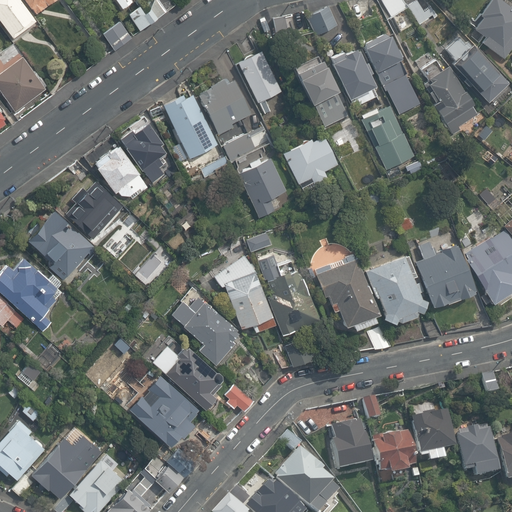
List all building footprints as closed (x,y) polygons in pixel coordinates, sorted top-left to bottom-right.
[(0,0),(0,22),(12,39),(36,21),(20,0),(0,0)] [(24,0),(35,14),(53,0),(24,0)] [(174,0),(133,0),(123,8),(139,29),(176,2),(174,0)] [(372,17),(367,0),(353,0),(347,1),(352,22),(372,17)] [(382,0),(391,16),(407,8),(402,0),(382,0)] [(424,0),(414,0),(407,5),(420,25),(435,15),(424,0)] [(511,8),(500,0),(484,0),(475,14),(478,16),(470,28),(482,36),(478,41),(502,57),(511,41),(511,8)] [(335,24),(326,6),(305,16),(314,35),(335,24)] [(284,16),(274,18),(277,33),(287,32),(284,16)] [(116,21),(103,31),(113,45),(127,36),(116,21)] [(398,56),(384,29),(358,43),(383,87),(384,87),(398,112),(419,101),(395,57),(398,56)] [(474,45),(453,64),(489,102),(509,83),(474,45)] [(361,61),(353,46),(342,51),(340,48),(328,54),(330,58),(327,59),(346,97),(353,93),(356,99),(376,89),(367,73),(371,71),(364,59),(361,61)] [(280,90),(259,50),(235,63),(256,102),(258,101),(264,113),(269,111),(263,99),(280,90)] [(1,63),(0,61),(0,93),(13,112),(45,89),(18,51),(1,63)] [(322,61),(296,74),(312,106),(313,105),(323,127),(347,115),(336,94),(339,92),(326,67),(325,68),(322,61)] [(479,112),(447,64),(427,78),(430,81),(427,83),(434,95),(431,97),(435,102),(433,103),(453,132),(460,127),(459,125),(479,112)] [(228,80),(225,76),(195,92),(232,160),(270,139),(262,124),(249,131),(241,117),(250,112),(232,78),(228,80)] [(182,97),(180,92),(160,102),(188,158),(216,145),(190,93),(182,97)] [(386,103),(359,116),(385,167),(412,153),(386,103)] [(162,143),(148,120),(135,130),(132,127),(120,136),(153,183),(169,170),(160,158),(166,153),(160,144),(162,143)] [(310,140),(309,137),(280,152),(300,192),(326,178),(321,169),(335,162),(321,134),(310,140)] [(150,187),(120,143),(94,163),(116,193),(119,191),(122,195),(132,196),(134,198),(150,187)] [(284,188),(268,156),(236,172),(258,216),(279,205),(273,193),(284,188)] [(122,203),(95,180),(87,188),(83,185),(72,198),(75,201),(65,213),(93,237),(122,203)] [(95,244),(54,208),(27,239),(49,260),(45,264),(63,280),(95,244)] [(511,216),(503,225),(511,234),(511,216)] [(511,239),(505,227),(464,252),(494,302),(511,291),(511,239)] [(443,252),(415,262),(432,308),(478,291),(461,246),(456,247),(455,244),(442,249),(443,252)] [(379,314),(356,251),(312,267),(323,299),(329,297),(334,311),(339,309),(346,326),(353,324),(356,329),(377,321),(375,315),(379,314)] [(409,254),(366,270),(376,297),(379,296),(386,312),(383,318),(396,323),(397,320),(402,322),(417,316),(419,311),(423,313),(429,300),(422,297),(420,291),(424,290),(420,279),(417,281),(415,277),(418,276),(409,254)] [(62,290),(22,256),(10,268),(4,264),(0,267),(0,291),(43,330),(53,320),(45,313),(62,290)] [(256,273),(245,256),(214,277),(222,288),(226,287),(241,328),(253,324),(256,331),(275,324),(256,273)] [(266,294),(283,334),(320,318),(295,261),(284,266),(287,272),(267,281),(272,292),(266,294)] [(23,316),(0,296),(0,325),(8,333),(23,316)] [(189,306),(182,300),(171,313),(184,325),(183,326),(203,343),(198,349),(216,364),(235,343),(232,341),(239,333),(237,331),(238,329),(199,296),(189,306)] [(303,337),(283,344),(291,364),(311,356),(303,337)] [(169,355),(158,367),(205,409),(216,397),(213,394),(222,385),(218,381),(222,377),(188,347),(185,350),(184,348),(177,356),(179,358),(176,361),(169,355)] [(31,364),(18,379),(31,390),(36,384),(31,380),(38,371),(31,364)] [(494,372),(481,374),(485,393),(498,390),(494,372)] [(198,408),(163,380),(151,394),(154,396),(150,401),(143,396),(133,409),(139,414),(136,417),(171,446),(179,436),(182,439),(194,423),(189,419),(198,408)] [(232,380),(222,392),(226,395),(223,399),(231,406),(234,402),(240,408),(250,396),(232,380)] [(362,399),(366,419),(379,416),(375,396),(362,399)] [(443,408),(408,416),(416,452),(451,444),(443,408)] [(366,460),(356,416),(328,422),(331,437),(327,438),(333,467),(366,460)] [(19,421),(0,442),(0,465),(17,480),(44,449),(28,435),(31,431),(19,421)] [(456,428),(457,432),(453,433),(461,466),(471,464),(474,475),(498,470),(488,425),(484,426),(483,422),(456,428)] [(410,462),(404,428),(379,433),(380,436),(370,438),(376,468),(387,466),(388,470),(406,467),(405,463),(410,462)] [(504,439),(498,441),(506,481),(511,479),(511,434),(503,436),(504,439)] [(64,437),(31,476),(48,491),(49,489),(61,500),(93,462),(91,459),(98,451),(81,436),(73,445),(64,437)] [(318,464),(297,443),(272,470),(274,473),(272,475),(314,511),(332,487),(327,480),(327,476),(318,468),(318,464)] [(100,459),(69,495),(81,506),(79,508),(84,511),(100,511),(126,482),(112,470),(117,464),(107,455),(102,461),(100,459)] [(165,462),(153,476),(166,488),(179,474),(165,462)] [(24,473),(11,488),(20,495),(33,480),(24,473)] [(268,480),(246,505),(253,511),(303,511),(306,509),(275,480),(272,484),(268,480)] [(127,485),(102,511),(142,511),(149,505),(127,485)] [(227,491),(211,508),(214,511),(234,511),(241,505),(227,491)]
